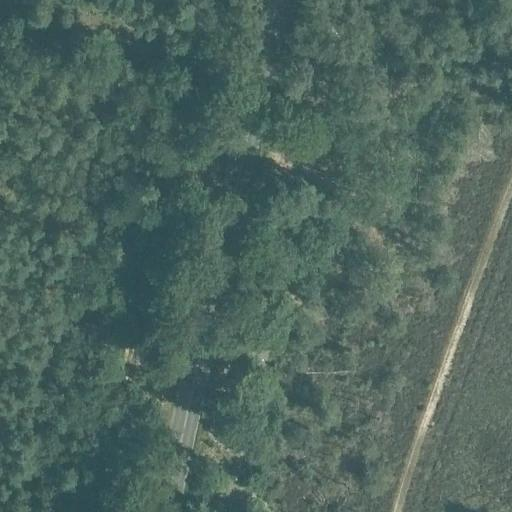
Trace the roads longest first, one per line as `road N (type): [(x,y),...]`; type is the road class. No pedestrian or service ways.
road 1 (secondary): [(165,511),(277,0)]
road 2 (unknown): [(511,188),(398,511)]
road 3 (track): [(0,0),(263,63)]
